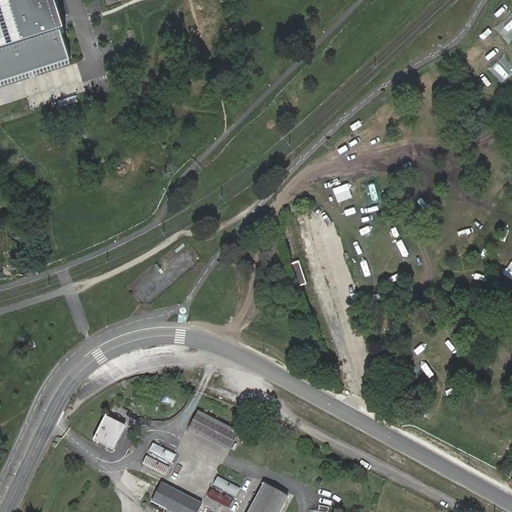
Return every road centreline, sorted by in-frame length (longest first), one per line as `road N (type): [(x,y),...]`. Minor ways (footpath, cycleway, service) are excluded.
road 1 (tertiary): [(6,511),(66,387),(98,355),(134,339),(201,340),(355,415)]
road 2 (unclassified): [(297,215),(355,415)]
road 3 (tertiary): [(355,415),(511,502)]
